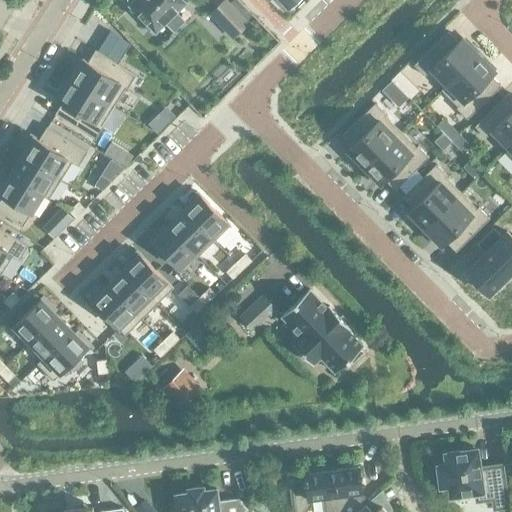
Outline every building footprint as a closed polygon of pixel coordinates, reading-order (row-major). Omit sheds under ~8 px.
[(127,0),(130,3),(128,4),(155,32),(165,22),(173,30),(183,20),(175,12),(184,2),(182,0),(127,0)] [(249,22),(228,0),(222,0),(209,12),(232,37),(249,22)] [(448,31),(414,64),(425,75),(432,69),(447,84),(441,89),(442,90),(480,52),(471,42),(469,44),(462,37),(458,41),(448,31)] [(75,65),(68,77),(114,105),(126,87),(127,88),(136,74),(96,49),(87,61),(83,58),(77,66),(75,65)] [(490,62),(480,52),(442,90),(458,106),(456,107),(467,118),(501,85),(491,75),(495,71),(488,63),(490,62)] [(63,101),(55,113),(95,139),(104,125),(102,124),(114,105),(68,77),(61,88),(63,90),(57,98),(63,101)] [(511,96),(508,92),(475,126),(486,137),(492,130),(508,146),(511,142),(511,96)] [(353,159),(362,168),(401,130),(385,115),(387,113),(375,102),(342,135),(352,145),(347,150),(355,157),(353,159)] [(27,147),(22,155),(60,179),(72,161),(78,165),(87,151),(47,126),(39,139),(31,134),(24,145),(27,147)] [(372,178),(374,176),(381,183),(385,179),(395,190),(429,156),(418,145),(416,146),(401,130),(362,168),(372,178)] [(22,155),(10,173),(49,197),(60,179),(22,155)] [(415,219),(414,220),(423,230),(461,192),(446,176),(447,175),(436,163),(402,197),(413,207),(408,211),(415,219)] [(2,179),(0,182),(0,193),(3,195),(0,200),(0,211),(23,225),(42,194),(48,198),(49,197),(10,173),(5,181),(2,179)] [(190,203),(184,209),(214,240),(230,224),(197,191),(187,200),(190,203)] [(489,218),(478,206),(477,208),(461,192),(423,230),(433,239),(434,238),(441,245),(446,241),(456,251),(489,218)] [(78,201),(69,210),(76,217),(85,208),(78,201)] [(184,209),(168,224),(199,255),(214,240),(184,209)] [(159,228),(150,238),(183,271),(199,255),(168,224),(162,231),(159,228)] [(0,272),(1,273),(12,255),(19,259),(28,245),(0,227),(0,272)] [(477,243),(486,251),(466,270),(489,293),(511,270),(511,235),(507,231),(502,235),(493,227),(477,243)] [(130,262),(123,269),(157,303),(173,287),(139,253),(137,250),(127,260),(130,262)] [(245,253),(236,262),(242,269),(251,260),(245,253)] [(236,262),(226,271),(233,278),(242,269),(236,262)] [(123,269),(108,284),(142,318),(157,303),(123,269)] [(99,288),(89,297),(126,334),(142,318),(108,284),(101,290),(99,288)] [(209,287),(200,296),(206,303),(216,294),(209,287)] [(348,329),(350,327),(329,305),(327,307),(309,288),(281,315),(299,333),(291,341),(313,363),(321,356),(335,371),(349,358),(353,361),(363,352),(360,348),(363,345),(348,329)] [(3,301),(10,307),(19,298),(12,291),(3,301)] [(44,296),(10,329),(26,345),(57,314),(51,308),(53,305),(44,296)] [(200,296),(190,305),(197,312),(206,303),(200,296)] [(57,314),(26,345),(40,360),(37,363),(38,364),(72,330),(57,314)] [(72,330),(38,364),(54,380),(68,365),(74,371),(84,361),(79,355),(91,343),(81,333),(78,336),(72,330)] [(173,331),(163,340),(170,347),(179,338),(173,331)] [(163,340),(154,349),(160,356),(170,347),(163,340)] [(98,373),(107,372),(106,359),(97,360),(98,373)] [(6,365),(0,370),(0,372),(8,381),(15,374),(6,365)] [(161,390),(183,413),(207,390),(185,367),(161,390)] [(480,471),(477,448),(445,452),(446,463),(437,464),(440,486),(449,485),(450,496),(475,492),(476,501),(493,498),(494,508),(508,506),(502,464),(488,466),(489,470),(480,471)] [(326,511),(355,511),(368,501),(360,491),(362,490),(360,476),(362,475),(361,469),(359,470),(358,466),(305,473),(306,477),(303,477),(304,483),(306,483),(307,487),(291,489),(294,511),(303,511),(310,503),(310,497),(324,495),(326,511)] [(244,511),(248,509),(239,497),(218,500),(217,488),(204,489),(203,485),(189,487),(189,491),(176,493),(178,506),(173,507),(173,511),(244,511)] [(272,511),(275,510),(264,497),(254,506),(263,511),(272,511)] [(388,511),(382,505),(376,510),(368,501),(355,511),(388,511)]
